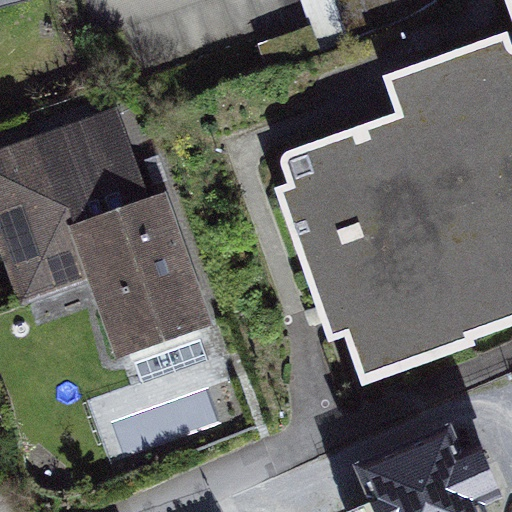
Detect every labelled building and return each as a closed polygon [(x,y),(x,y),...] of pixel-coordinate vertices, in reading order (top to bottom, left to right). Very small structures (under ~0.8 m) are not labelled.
[(511,0),(508,0),(511,10),(511,37),(380,84),(394,122),(285,160),(294,188),(279,193),(332,344),(348,338),(363,380),(511,328),(511,0)] [(305,0),(302,1),(311,30),(321,57),(404,23),(437,3),(435,0),(305,0)] [(321,57),(311,30),(259,47),(269,75),(321,57)] [(95,124),(0,156),(0,225),(21,285),(91,260),(124,353),(132,351),(144,384),(208,361),(197,328),(205,325),(162,203),(149,207),(134,164),(111,172),(95,124)] [(363,469),(381,511),(481,511),(479,505),(497,497),(478,452),(460,460),(449,433),(363,469)]
